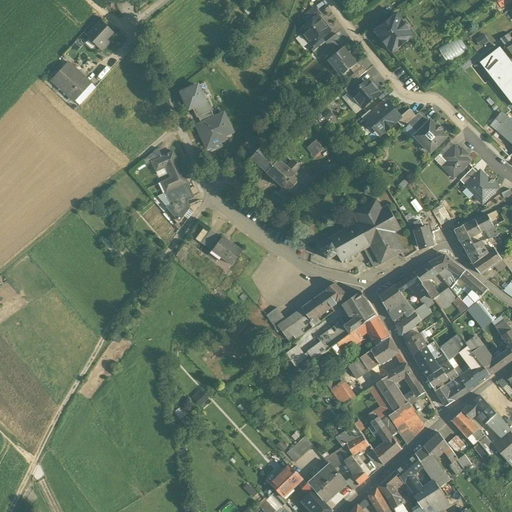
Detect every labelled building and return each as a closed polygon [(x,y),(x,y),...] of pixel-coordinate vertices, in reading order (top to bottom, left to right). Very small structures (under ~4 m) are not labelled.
[(114,0),(107,0),(105,3),(112,9),(118,3),(114,0)] [(314,8),(302,18),(307,24),(317,16),(317,17),(319,15),(314,8)] [(397,14),(389,20),(390,21),(383,26),(375,32),(381,40),(382,39),(387,45),(386,46),(392,54),(400,48),(400,47),(406,42),(406,43),(414,37),(408,29),(407,29),(403,23),(397,14)] [(317,17),(317,16),(307,24),(299,31),(311,45),(311,46),(320,38),(329,31),(317,17)] [(99,24),(86,39),(100,52),(108,45),(104,41),(110,35),(99,24)] [(511,42),(507,35),(500,40),(504,45),(507,49),(511,46),(511,42)] [(457,36),(437,50),(446,64),(467,50),(457,36)] [(320,38),(311,46),(311,45),(309,47),(313,52),(324,43),(320,38)] [(356,64),(343,48),(336,54),(331,58),(328,61),(341,77),(344,74),(349,70),(350,70),(356,64)] [(511,65),(499,49),(481,63),(511,102),(511,65)] [(67,62),(57,74),(54,72),(49,78),(51,80),(50,80),(71,99),(77,92),(80,95),(91,84),(84,78),(86,75),(80,70),(78,73),(67,62)] [(356,64),(350,70),(354,74),(362,67),(359,63),(356,64)] [(354,74),(352,76),(355,81),(358,79),(366,72),(362,67),(354,74)] [(476,102),(482,96),(465,78),(450,92),(468,110),(476,102)] [(358,79),(355,81),(344,90),(350,97),(352,96),(351,95),(363,85),(358,79)] [(363,85),(351,95),(352,96),(362,109),(380,94),(369,81),(363,85)] [(192,108),(204,102),(197,86),(180,93),(188,110),(192,108)] [(289,107),(269,91),(263,105),(280,119),(289,107)] [(476,102),(479,106),(488,97),(484,94),(482,96),(476,102)] [(398,111),(396,109),(395,107),(393,106),(387,99),(372,112),(364,118),(366,121),(375,132),(379,137),(386,131),(394,125),(393,124),(396,121),(400,118),(402,116),(398,111)] [(204,102),(192,108),(196,118),(198,118),(211,112),(213,111),(208,100),(204,102)] [(310,124),(292,109),(282,122),(299,136),(310,124)] [(410,109),(402,116),(400,118),(396,121),(402,128),(407,123),(416,116),(410,109)] [(370,110),(361,118),(365,122),(366,121),(364,118),(372,112),(370,110)] [(198,118),(201,124),(214,118),(211,112),(198,118)] [(275,124),(260,112),(255,118),(270,130),(275,124)] [(498,131),(507,118),(502,113),(491,127),(498,131)] [(201,124),(197,126),(203,138),(202,139),(206,149),(220,143),(219,139),(232,133),(223,114),(214,118),(201,124)] [(428,123),(419,114),(416,116),(407,123),(417,134),(428,123)] [(511,121),(508,117),(507,118),(498,131),(511,143),(511,121)] [(432,122),(429,122),(428,123),(417,134),(416,135),(416,139),(429,152),(432,152),(445,139),(445,135),(432,122)] [(317,139),(306,146),(313,156),(323,149),(317,139)] [(259,148),(250,140),(242,148),(252,157),(259,148)] [(450,142),(440,153),(444,158),(455,147),(450,142)] [(277,160),(262,146),(259,148),(252,157),(250,159),(265,173),(277,160)] [(470,162),(455,147),(444,158),(448,162),(442,167),(444,168),(444,170),(451,177),(452,177),(454,179),(470,162)] [(158,149),(143,161),(146,166),(151,164),(151,162),(161,157),(158,149)] [(161,157),(151,162),(151,164),(155,172),(165,168),(170,178),(160,183),(165,193),(186,183),(187,183),(172,152),(161,157)] [(294,175),(277,160),(265,173),(281,188),(283,187),(292,176),(294,175)] [(474,167),(461,180),(465,184),(478,171),(474,167)] [(478,171),(465,184),(463,186),(482,205),(483,206),(501,188),(494,181),(487,174),(482,168),(480,170),(478,171)] [(317,184),(307,175),(299,183),(306,190),(317,184)] [(294,178),(292,176),(283,187),(288,192),(297,182),(297,181),(294,178)] [(299,183),(297,182),(288,192),(294,197),(306,190),(299,183)] [(186,183),(165,193),(157,197),(179,222),(189,208),(186,201),(190,199),(187,191),(189,190),(186,183)] [(509,190),(501,194),(503,199),(511,195),(509,190)] [(377,200),(353,214),(358,223),(353,226),(352,224),(351,225),(352,226),(346,229),(346,228),(345,228),(346,230),(340,233),(339,231),(338,232),(339,233),(334,236),(333,235),(332,235),(333,237),(330,238),(328,238),(327,239),(329,239),(329,240),(332,245),(324,250),(323,251),(329,260),(338,255),(342,261),(341,263),(342,264),(343,262),(345,261),(346,262),(347,262),(347,261),(352,258),(352,259),(353,258),(352,257),(358,254),(358,256),(359,255),(358,253),(364,250),(365,252),(366,251),(365,250),(371,247),(381,265),(405,252),(395,233),(401,230),(388,206),(382,209),(377,200)] [(451,219),(443,208),(438,211),(439,212),(434,216),(441,226),(451,219)] [(488,215),(475,221),(481,232),(485,231),(493,227),(491,221),(488,215)] [(475,221),(455,230),(463,246),(471,242),(470,239),(482,233),(481,232),(475,221)] [(428,228),(423,230),(419,222),(414,224),(410,226),(414,232),(416,232),(421,249),(433,246),(428,228)] [(493,227),(485,231),(489,240),(498,236),(493,227)] [(216,234),(210,230),(201,243),(206,247),(216,234)] [(221,238),(216,234),(206,247),(211,251),(209,254),(218,260),(220,257),(232,266),(241,252),(221,237),(221,238)] [(329,240),(327,241),(324,241),(324,243),(321,244),(321,245),(324,250),(332,245),(329,240)] [(471,242),(463,246),(473,265),(487,255),(488,254),(481,242),(473,246),(471,242)] [(502,260),(495,249),(488,254),(487,255),(494,266),(502,260)] [(511,253),(502,260),(507,266),(511,273),(511,253)] [(487,255),(473,265),(481,275),(494,266),(487,255)] [(446,256),(430,264),(438,274),(445,283),(449,281),(448,278),(452,276),(448,268),(459,275),(458,273),(461,269),(454,264),(446,256)] [(502,260),(494,266),(498,272),(507,266),(502,260)] [(438,274),(430,264),(415,274),(423,285),(422,286),(423,287),(427,293),(433,300),(434,300),(439,296),(439,295),(429,280),(438,274)] [(488,291),(466,271),(460,278),(473,290),(468,296),(476,303),(488,291)] [(415,273),(396,286),(401,292),(409,287),(414,293),(423,287),(422,286),(423,285),(415,274),(415,273)] [(335,284),(327,290),(327,291),(303,308),(313,322),(341,302),(343,305),(351,300),(335,284)] [(467,294),(455,284),(451,289),(458,298),(459,298),(461,300),(467,294)] [(401,292),(396,286),(380,297),(387,310),(405,298),(401,292)] [(423,287),(414,293),(419,299),(427,293),(423,287)] [(451,289),(450,288),(442,293),(451,303),(453,302),(458,298),(451,289)] [(351,300),(343,305),(352,320),(354,318),(355,320),(351,323),(356,330),(357,330),(364,326),(376,317),(365,299),(362,292),(351,300)] [(442,293),(439,295),(439,296),(434,300),(441,310),(451,303),(442,293)] [(405,298),(387,310),(393,321),(412,308),(407,302),(405,298)] [(461,300),(459,298),(458,298),(453,302),(463,313),(467,310),(469,309),(461,300)] [(492,322),(476,303),(469,309),(467,310),(482,329),(487,325),(492,322)] [(431,313),(425,305),(415,312),(422,321),(431,313)] [(277,308),(266,316),(274,328),(278,326),(286,320),(277,308)] [(286,320),(278,326),(288,339),(293,335),(301,329),(312,322),(313,322),(303,308),(286,320)] [(415,312),(396,326),(402,336),(422,321),(415,312)] [(390,338),(376,317),(364,326),(367,332),(377,347),(390,338)] [(343,321),(318,339),(321,343),(327,351),(333,347),(356,330),(351,323),(346,326),(343,321)] [(312,322),(301,329),(304,333),(315,326),(312,322)] [(496,328),(492,322),(487,325),(489,328),(488,328),(494,337),(499,333),(495,328),(496,328)] [(511,330),(505,322),(496,328),(495,328),(499,333),(502,337),(511,330)] [(367,332),(364,326),(357,330),(361,337),(367,332)] [(301,329),(293,335),(296,340),(304,333),(301,329)] [(356,330),(333,347),(338,355),(362,338),(361,337),(357,330),(356,330)] [(427,347),(420,334),(406,343),(418,364),(432,355),(427,347)] [(459,336),(440,349),(444,355),(445,357),(448,361),(461,352),(468,347),(465,343),(461,337),(459,336)] [(482,348),(474,337),(465,343),(468,347),(473,354),(482,348)] [(399,352),(391,339),(371,353),(379,364),(380,365),(399,352)] [(435,342),(427,347),(432,355),(434,353),(440,349),(435,342)] [(321,343),(308,353),(313,361),(316,359),(327,352),(327,351),(321,343)] [(306,358),(297,346),(287,353),(295,366),(306,358)] [(338,355),(333,347),(327,351),(327,352),(316,359),(321,366),(330,379),(338,374),(347,368),(343,362),(338,355)] [(473,354),(468,347),(461,352),(469,364),(476,359),(473,354)] [(511,347),(502,355),(508,363),(511,360),(511,347)] [(502,355),(492,361),(482,348),(473,354),(476,359),(480,364),(490,377),(508,363),(502,355)] [(444,355),(440,349),(434,353),(437,358),(437,359),(441,356),(444,355)] [(361,358),(360,359),(368,371),(379,364),(371,353),(371,352),(361,358)] [(432,355),(418,364),(427,379),(441,369),(434,359),(437,358),(434,353),(432,355)] [(358,354),(350,359),(353,364),(360,359),(361,358),(358,354)] [(350,359),(349,358),(343,362),(347,368),(348,367),(353,364),(350,359)] [(321,366),(316,359),(313,361),(312,361),(318,368),(321,366)] [(353,364),(348,367),(357,380),(368,371),(360,359),(353,364)] [(476,359),(469,364),(473,368),(480,364),(476,359)] [(444,366),(441,369),(448,379),(451,377),(456,373),(449,362),(444,366)] [(473,368),(460,378),(463,383),(469,392),(490,377),(480,364),(473,368)] [(419,384),(406,365),(388,375),(389,377),(388,377),(392,384),(405,376),(412,388),(419,384)] [(441,369),(427,379),(433,388),(448,379),(441,369)] [(314,390),(299,370),(289,378),(297,388),(304,397),(314,390)] [(355,398),(338,374),(330,379),(325,382),(343,407),(355,398)] [(388,377),(377,385),(395,413),(406,405),(402,399),(392,384),(388,377)] [(460,378),(459,377),(453,380),(457,386),(463,383),(460,378)] [(453,381),(444,386),(448,392),(455,388),(457,386),(453,380),(453,381)] [(469,392),(463,383),(457,386),(455,388),(461,397),(469,392)] [(419,384),(412,388),(414,391),(418,398),(425,393),(419,384)] [(395,413),(377,385),(371,389),(382,406),(376,411),(382,421),(389,416),(395,413)] [(461,397),(455,388),(448,392),(444,386),(435,391),(445,407),(461,397)] [(304,397),(297,388),(286,397),(293,405),(304,397)] [(412,393),(402,399),(406,405),(409,404),(418,398),(414,391),(412,393)] [(481,396),(463,412),(470,420),(475,416),(484,426),(486,423),(497,413),(481,396)] [(430,402),(422,409),(427,415),(434,409),(433,407),(430,402)] [(395,413),(389,416),(397,428),(417,415),(409,404),(406,405),(395,413)] [(395,440),(375,412),(368,417),(387,443),(375,453),(383,466),(402,450),(395,440)] [(462,413),(452,422),(468,439),(473,435),(478,442),(485,437),(478,430),(462,413)] [(494,444),(495,448),(497,450),(507,462),(511,457),(511,431),(498,413),(497,413),(486,423),(500,438),(494,444)] [(397,428),(390,432),(395,440),(402,450),(425,426),(417,415),(397,428)] [(397,428),(389,416),(382,421),(390,432),(397,428)] [(364,429),(359,422),(355,425),(360,432),(364,429)] [(358,439),(356,434),(350,438),(346,432),(336,438),(343,448),(347,445),(353,456),(355,455),(364,449),(369,456),(369,457),(378,470),(383,466),(375,453),(363,436),(358,439)] [(448,447),(438,434),(424,448),(429,455),(432,453),(436,459),(444,452),(452,464),(453,464),(458,460),(458,459),(451,450),(448,447)] [(305,436),(286,453),(295,463),(313,446),(305,436)] [(494,444),(485,437),(478,442),(480,444),(474,448),(484,460),(497,450),(495,448),(494,444)] [(458,439),(448,447),(451,450),(452,450),(455,455),(464,448),(458,439)] [(353,456),(347,445),(343,448),(340,449),(346,460),(352,457),(353,456)] [(424,448),(416,455),(422,464),(421,465),(430,478),(431,477),(436,484),(448,476),(436,459),(432,453),(429,455),(424,448)] [(334,453),(324,459),(329,464),(337,458),(334,453)] [(363,464),(355,455),(353,456),(352,457),(359,467),(363,464)] [(416,455),(396,472),(404,483),(405,482),(411,490),(412,492),(419,487),(420,486),(413,475),(416,473),(414,471),(421,465),(422,464),(416,455)] [(459,460),(457,461),(464,471),(472,465),(465,456),(459,460)] [(352,457),(346,460),(347,464),(354,476),(345,482),(347,484),(354,490),(368,478),(359,467),(352,457)] [(337,458),(329,464),(333,468),(335,467),(341,464),(337,458)] [(464,471),(457,461),(459,460),(458,460),(453,464),(452,464),(450,466),(457,476),(464,471)] [(329,464),(307,484),(325,504),(347,484),(345,482),(334,470),(333,468),(329,464)] [(371,475),(363,464),(359,467),(368,478),(371,475)] [(302,479),(289,465),(289,466),(288,465),(269,484),(275,492),(284,501),(294,491),(292,489),(302,479)] [(396,472),(387,481),(392,488),(397,483),(400,486),(404,483),(396,472)] [(392,488),(387,481),(379,487),(388,499),(394,510),(403,503),(401,500),(392,488)] [(329,511),(330,511),(314,492),(304,482),(300,486),(307,493),(309,493),(310,493),(312,495),(303,503),(312,511),(329,511)] [(415,496),(414,497),(417,502),(422,509),(444,496),(439,488),(436,484),(423,491),(415,496)] [(419,487),(412,492),(415,496),(423,491),(419,487)] [(390,511),(377,490),(369,496),(378,511),(390,511)] [(284,501),(275,492),(271,495),(282,506),(286,503),(284,501)] [(414,497),(411,493),(410,493),(411,497),(408,499),(409,501),(412,506),(417,502),(414,497)] [(444,496),(422,509),(424,511),(438,511),(449,503),(444,496)] [(272,511),(274,510),(266,501),(259,507),(264,511),(272,511)] [(418,511),(422,509),(417,502),(412,506),(409,501),(403,503),(394,510),(394,511),(418,511)]
